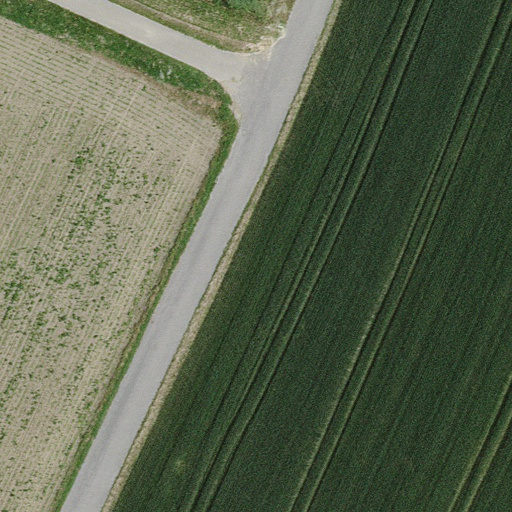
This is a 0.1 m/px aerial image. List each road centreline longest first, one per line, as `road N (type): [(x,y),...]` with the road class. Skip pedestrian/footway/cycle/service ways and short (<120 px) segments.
road 1 (unclassified): [(314,0),(81,511)]
road 2 (track): [(277,90),(81,0)]
